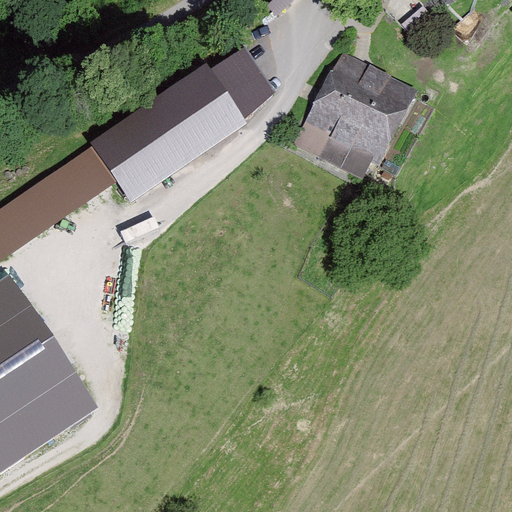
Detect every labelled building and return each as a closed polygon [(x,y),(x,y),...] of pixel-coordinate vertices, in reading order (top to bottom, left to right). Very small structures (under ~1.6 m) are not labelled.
[(279,0),(271,6),(277,15),(297,0),(279,0)] [(234,43),(180,87),(203,116),(236,89),(253,110),(263,102),(244,78),(255,70),(234,43)] [(331,69),(293,145),(362,180),(400,103),(331,69)] [(88,159),(0,218),(0,249),(4,255),(106,186),(88,159)] [(10,291),(0,297),(0,462),(87,403),(10,291)]
